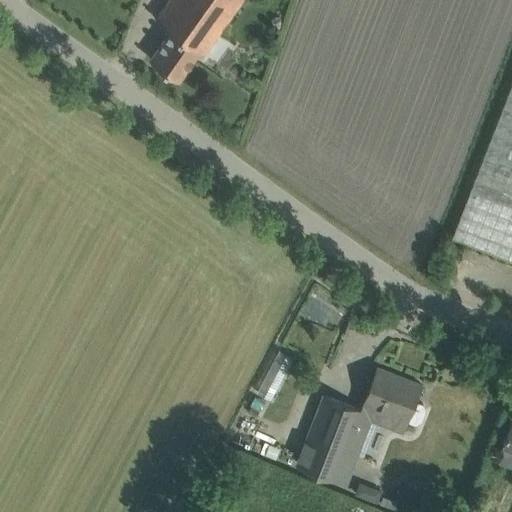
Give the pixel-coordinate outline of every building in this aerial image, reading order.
[(201,56),(213,40),(240,0),(167,0),(156,17),(171,28),(150,58),(179,78),(197,53),(201,56)] [(511,80),(459,218),(452,236),(511,259),(511,80)] [(363,406),(361,412),(377,418),(403,429),(407,418),(416,421),(421,419),(426,407),(424,401),(415,398),(421,383),(420,383),(418,387),(393,378),(394,373),(377,366),(370,385),(366,397),(362,405),(363,406)] [(308,440),(299,464),(345,482),(358,449),(364,451),(377,418),(361,412),(363,406),(362,405),(326,392),(308,440)] [(370,489),(367,497),(377,501),(382,491),(374,488),(370,489)]
